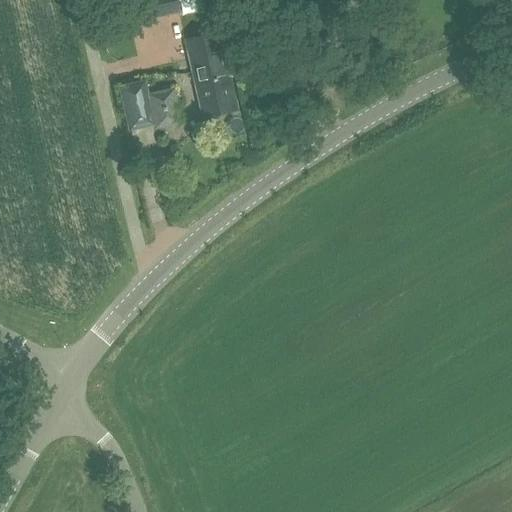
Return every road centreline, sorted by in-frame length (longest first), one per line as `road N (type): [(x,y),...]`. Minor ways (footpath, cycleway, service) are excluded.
road 1 (tertiary): [(62,393),(147,281),(312,145),(420,77),(511,42)]
road 2 (unknown): [(147,281),(111,189),(70,22)]
road 3 (unknown): [(312,145),(268,0)]
road 4 (unclassified): [(139,511),(115,456),(62,393)]
road 5 (tertiary): [(0,502),(62,393)]
